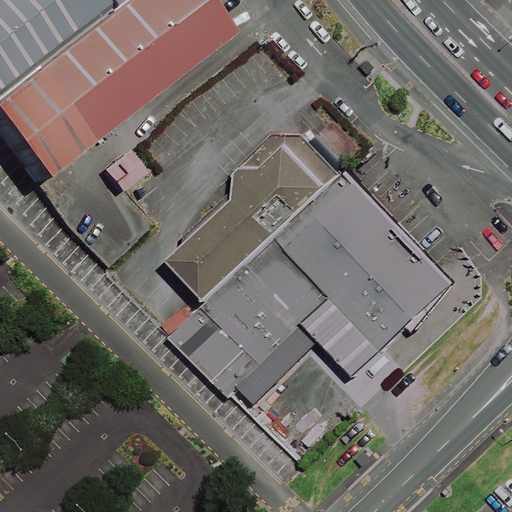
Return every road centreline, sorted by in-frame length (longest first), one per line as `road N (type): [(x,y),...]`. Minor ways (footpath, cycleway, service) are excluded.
road 1 (secondary): [(511,147),(370,0)]
road 2 (tertiary): [(374,511),(511,377)]
